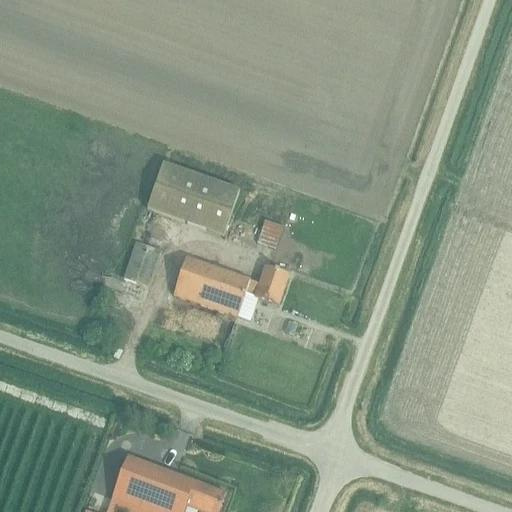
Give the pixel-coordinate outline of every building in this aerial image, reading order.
[(162,166),(145,212),(222,239),(238,193),(162,166)] [(236,220),(230,239),(256,248),(262,229),(236,220)] [(136,245),(125,278),(148,286),(159,252),(136,245)] [(278,310),(289,279),(266,271),(260,287),(186,261),(173,298),(237,320),(246,297),(256,300),(255,302),(278,310)] [(100,309),(122,313),(127,285),(105,281),(100,309)] [(116,511),(119,504),(141,511),(184,511),(186,509),(192,511),(219,511),(226,497),(127,459),(106,511),(116,511)]
